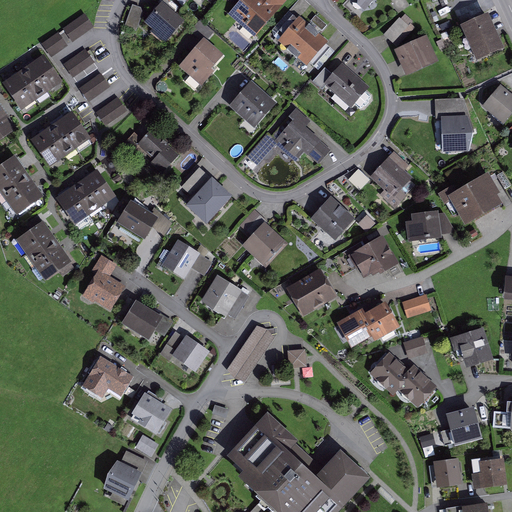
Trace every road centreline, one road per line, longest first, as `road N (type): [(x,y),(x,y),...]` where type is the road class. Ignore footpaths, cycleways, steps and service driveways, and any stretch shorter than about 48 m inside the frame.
road 1 (residential): [(122,0),(114,33),(131,80),(234,177),(273,195),(293,193),(380,134),(392,94),(370,46)]
road 2 (residential): [(141,511),(195,404),(236,350),(138,277)]
road 3 (unclassified): [(511,217),(437,267),(350,295)]
